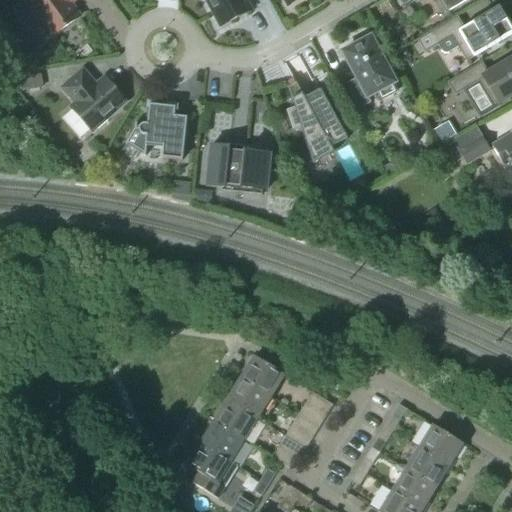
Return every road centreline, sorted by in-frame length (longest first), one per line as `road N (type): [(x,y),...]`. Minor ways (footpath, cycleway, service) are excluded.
road 1 (residential): [(511,463),(376,382),(311,494)]
road 2 (residential): [(357,0),(247,66),(197,57)]
road 3 (residential): [(177,20),(156,20),(141,32),(138,61),(148,75),(173,81),(197,57)]
